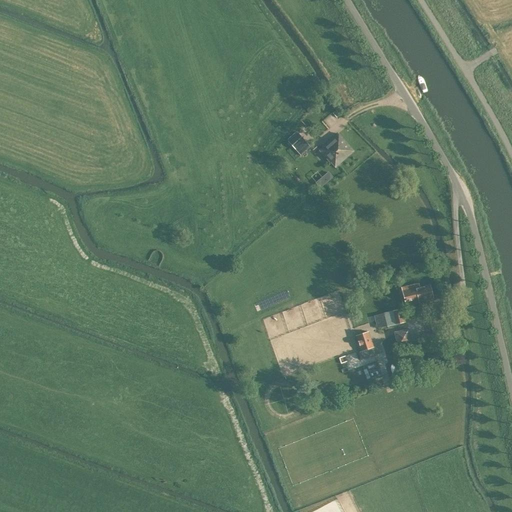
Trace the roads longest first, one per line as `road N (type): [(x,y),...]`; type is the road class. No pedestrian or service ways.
road 1 (unclassified): [(511,390),(456,181),(347,0)]
road 2 (unclassified): [(511,152),(421,0)]
